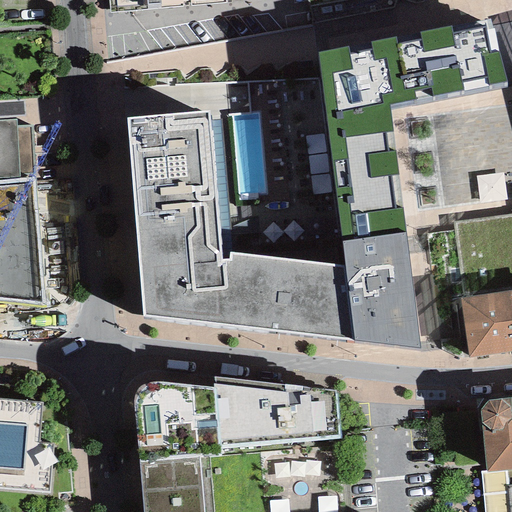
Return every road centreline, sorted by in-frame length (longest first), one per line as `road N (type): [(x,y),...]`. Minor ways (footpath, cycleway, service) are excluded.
road 1 (residential): [(100,353),(443,380),(511,374)]
road 2 (residential): [(100,353),(65,0)]
road 3 (residential): [(114,511),(100,353)]
